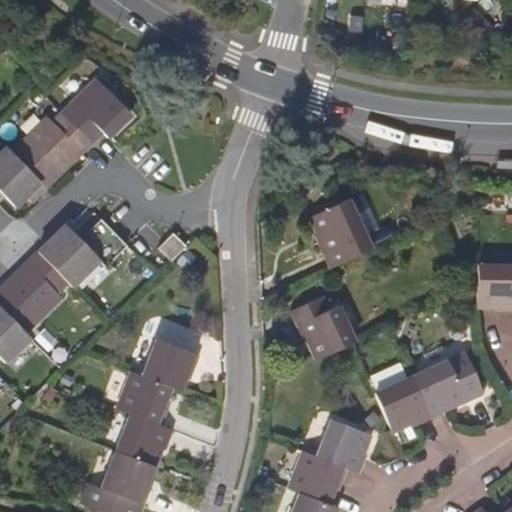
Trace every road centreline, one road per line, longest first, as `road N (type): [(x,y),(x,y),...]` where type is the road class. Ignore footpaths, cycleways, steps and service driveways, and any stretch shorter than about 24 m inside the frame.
road 1 (residential): [(237,179),(234,378),(213,511)]
road 2 (residential): [(237,179),(169,212),(130,212),(98,194),(65,203),(13,254)]
road 3 (tertiary): [(511,126),(419,122),(266,85)]
road 4 (tertiary): [(266,85),(109,0)]
road 5 (residential): [(386,511),(511,438)]
